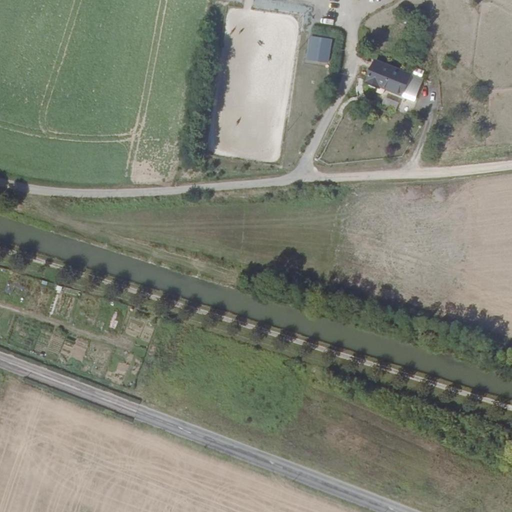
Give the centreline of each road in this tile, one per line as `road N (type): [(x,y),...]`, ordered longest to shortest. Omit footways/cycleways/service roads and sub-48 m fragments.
road 1 (track): [(0,183),(105,196),(511,167)]
road 2 (tertiary): [(0,359),(388,511)]
